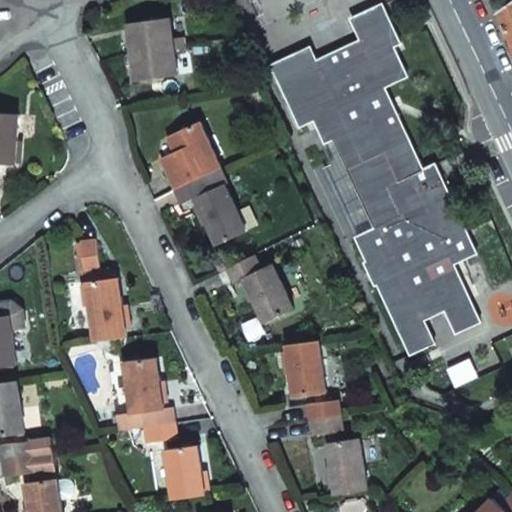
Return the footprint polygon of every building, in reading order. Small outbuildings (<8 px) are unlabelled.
[(511,0),(499,10),(511,38),(511,0)] [(357,22),(363,36),(366,43),(358,48),(354,40),(328,52),(332,60),(322,64),(318,56),(312,42),(273,61),(300,120),(315,113),(324,110),(335,133),(348,162),(386,146),(400,174),(412,168),(427,198),(377,223),(356,233),(410,348),(435,336),(424,313),(445,303),(456,326),(480,315),(453,257),(477,246),(435,157),(425,163),(390,90),(415,78),(401,48),(406,45),(389,7),(357,22)] [(189,49),(187,35),(176,37),(172,16),(131,22),(140,79),(182,72),(178,51),(189,49)] [(366,43),(363,36),(354,40),(358,48),(366,43)] [(332,60),(328,52),(318,56),(322,64),(332,60)] [(0,107),(0,166),(1,158),(18,159),(21,109),(0,107)] [(324,110),(315,113),(327,137),(335,133),(324,110)] [(206,175),(224,167),(203,120),(170,135),(177,150),(182,160),(169,167),(179,189),(206,175)] [(348,162),(377,223),(427,198),(412,168),(400,174),(386,146),(348,162)] [(182,160),(177,150),(164,157),(169,167),(182,160)] [(213,189),(206,175),(179,189),(185,202),(198,196),(220,243),(250,230),(228,182),(213,189)] [(87,241),(97,339),(130,335),(124,277),(121,277),(120,273),(119,270),(115,268),(111,268),(105,268),(102,240),(87,241)] [(263,268),(257,254),(230,267),(236,281),(245,276),(267,323),(297,309),(276,262),(263,268)] [(0,380),(2,381),(0,365),(22,362),(16,326),(31,324),(29,304),(17,295),(0,298),(0,380)] [(322,341),(289,345),(297,396),(330,391),(322,341)] [(146,424),(177,420),(175,406),(166,407),(161,358),(127,362),(133,410),(119,412),(121,427),(146,424)] [(0,432),(27,429),(20,378),(2,381),(0,380),(0,432)] [(310,405),(312,420),(342,416),(340,400),(310,405)] [(342,416),(312,420),(314,434),(344,431),(342,416)] [(179,435),(177,420),(146,424),(148,439),(179,435)] [(5,442),(7,457),(35,453),(55,450),(54,436),(5,442)] [(328,443),(335,495),(369,491),(361,439),(328,443)] [(168,449),(174,497),(207,493),(200,445),(168,449)] [(35,453),(7,457),(9,472),(57,467),(55,450),(35,453)] [(29,480),(33,511),(67,511),(65,495),(80,493),(77,474),(62,477),(62,476),(29,480)] [(511,511),(511,494),(500,505),(493,498),(478,511),(511,511)]
